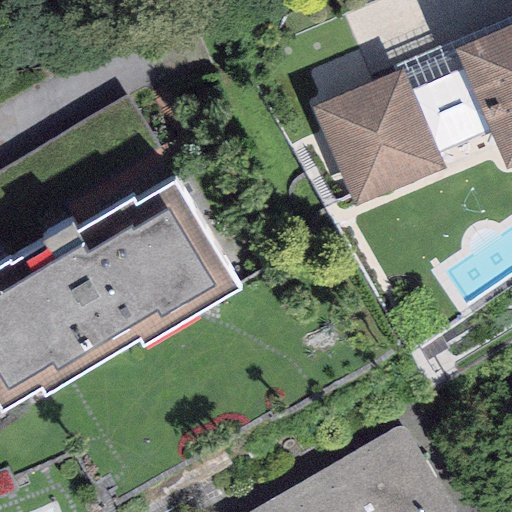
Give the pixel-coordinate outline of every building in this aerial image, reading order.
[(511,17),(454,43),(489,127),(504,165),(511,162),(511,17)] [(489,127),(454,43),(401,65),(438,149),(489,127)] [(438,149),(401,65),(311,102),(353,202),(444,164),(438,149)] [(8,255),(0,259),(0,407),(1,409),(39,384),(45,392),(137,336),(143,344),(240,286),(175,174),(136,198),(133,191),(75,225),(70,217),(10,258),(8,255)] [(455,511),(406,428),(400,424),(392,426),(244,511),(455,511)]
